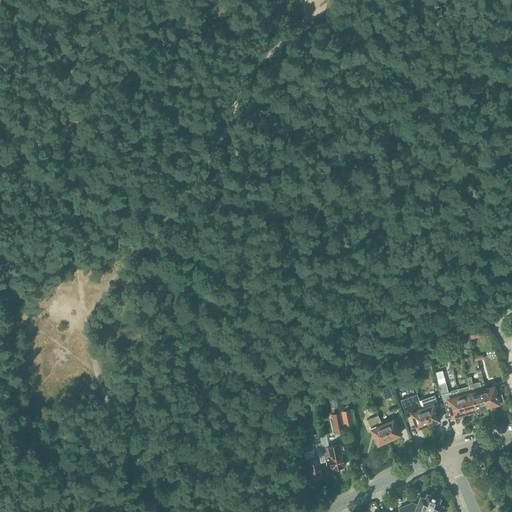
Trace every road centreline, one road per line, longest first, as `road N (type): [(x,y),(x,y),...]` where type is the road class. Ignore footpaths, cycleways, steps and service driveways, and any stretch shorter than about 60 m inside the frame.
road 1 (track): [(171,511),(137,465),(92,360),(91,309),(208,155),(254,70),(299,24),(356,26),(401,11),(474,38),(511,40)]
road 2 (residential): [(324,511),(449,453)]
